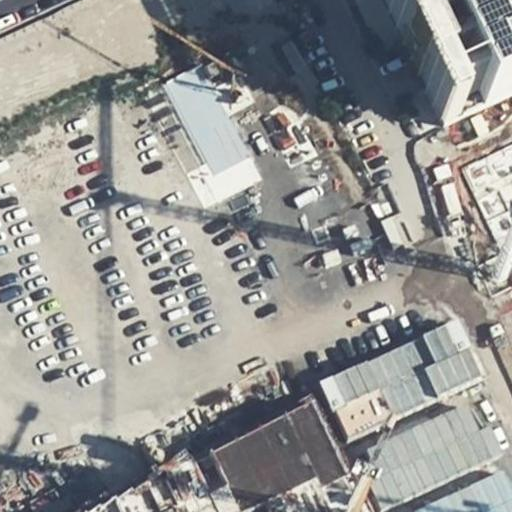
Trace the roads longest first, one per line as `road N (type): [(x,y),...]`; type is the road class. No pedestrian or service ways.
road 1 (residential): [(511,379),(399,151)]
road 2 (residential): [(329,0),(399,151)]
road 3 (unknown): [(175,511),(78,399)]
